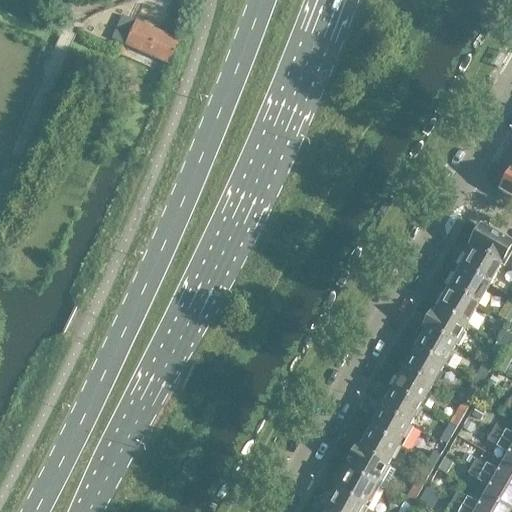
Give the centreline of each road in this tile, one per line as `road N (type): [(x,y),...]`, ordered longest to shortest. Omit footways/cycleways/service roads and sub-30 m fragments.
road 1 (primary): [(85,511),(263,162),(329,0)]
road 2 (primary): [(259,0),(132,311),(32,511)]
road 3 (tertiary): [(274,511),(455,188)]
road 4 (tertiary): [(455,188),(511,81)]
